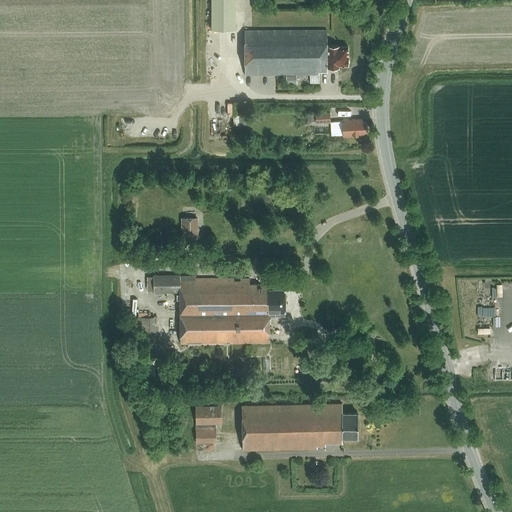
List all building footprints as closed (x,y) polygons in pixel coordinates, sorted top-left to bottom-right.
[(211,0),(211,30),(236,30),(235,0),(211,0)] [(339,65),(348,65),(348,46),(339,46),(339,45),(327,45),(327,30),(245,30),(245,75),(319,75),(319,72),(327,72),(327,68),(339,68),(339,65)] [(286,75),(286,85),(296,85),(296,75),(286,75)] [(233,112),(233,98),(224,98),(224,112),(233,112)] [(315,124),(330,123),(330,112),(315,113),(315,124)] [(363,132),(367,132),(366,122),(363,123),(362,119),(343,120),(344,136),(363,135),(363,132)] [(182,239),(198,239),(197,217),(181,218),(182,239)] [(285,311),(285,289),(269,289),(269,285),(249,285),(249,278),(240,278),(240,281),(234,281),(234,278),(196,278),(196,275),(153,275),(153,293),(180,293),(180,343),(269,343),(269,311),(275,311),(275,316),(285,316),(285,311)] [(139,347),(158,347),(157,330),(138,330),(139,347)] [(180,360),(175,351),(168,355),(173,364),(180,360)] [(249,376),(249,366),(237,366),(237,376),(249,376)] [(242,450),(317,449),(317,446),(325,446),(325,443),(342,442),(342,438),(358,437),(358,413),(342,413),(342,403),(241,405),(242,450)] [(196,442),(216,442),(216,424),(222,424),(221,406),(195,406),(196,442)]
